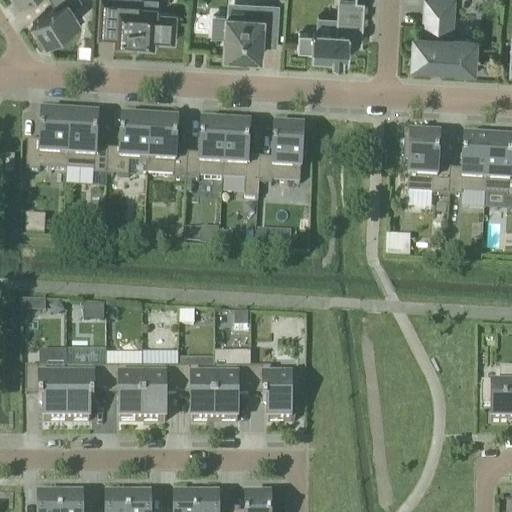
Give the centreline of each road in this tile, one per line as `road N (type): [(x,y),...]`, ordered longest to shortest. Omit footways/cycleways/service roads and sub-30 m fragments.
road 1 (residential): [(382,93),(29,74)]
road 2 (residential): [(0,459),(297,460),(296,511)]
road 3 (residential): [(511,104),(382,93)]
